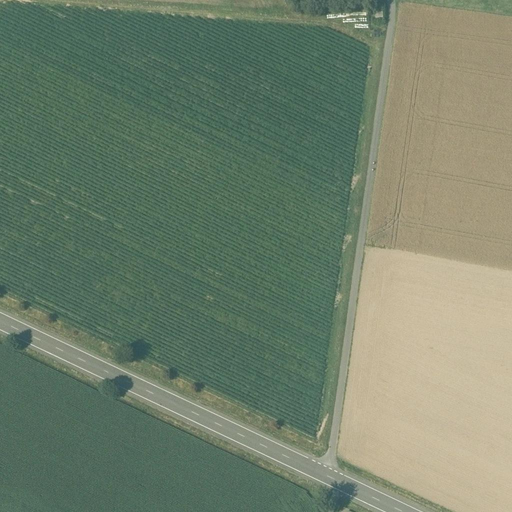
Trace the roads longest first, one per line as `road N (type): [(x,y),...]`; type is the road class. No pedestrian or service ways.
road 1 (unclassified): [(391,0),(331,475)]
road 2 (secondary): [(331,475),(0,321)]
